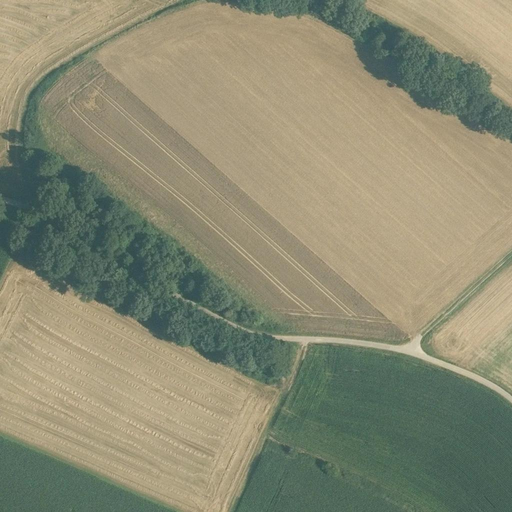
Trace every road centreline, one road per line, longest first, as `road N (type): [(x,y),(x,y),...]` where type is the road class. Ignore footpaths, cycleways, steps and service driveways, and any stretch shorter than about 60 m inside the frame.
road 1 (track): [(511,401),(484,380),(412,352),(244,331),(53,219),(0,197)]
road 2 (track): [(234,511),(307,340)]
road 3 (track): [(412,352),(422,334),(511,257)]
